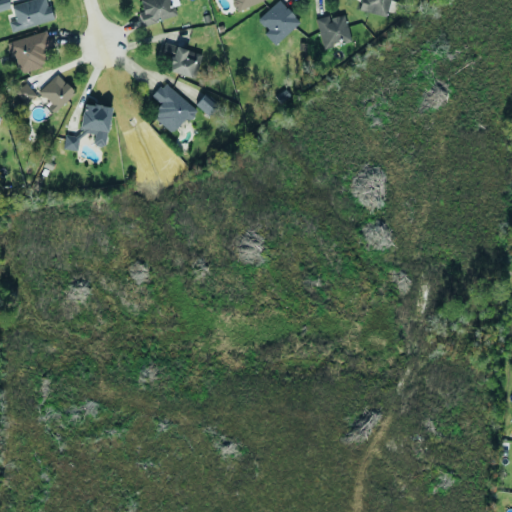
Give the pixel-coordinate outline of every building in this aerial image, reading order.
[(52,20),(45,0),(28,0),(10,6),(14,20),(7,22),(10,32),(52,20)] [(138,0),(142,11),(137,13),(141,26),(176,16),(172,4),(169,5),(167,0),(138,0)] [(234,0),(235,1),(233,2),(236,10),(263,0),(234,0)] [(298,22),(277,0),(276,0),(256,19),(267,31),(263,34),(273,45),(298,22)] [(314,19),(323,48),(350,40),(343,14),(328,18),(327,15),(314,19)] [(4,43),(9,55),(13,54),(19,73),(46,65),(42,51),(52,48),(46,30),(4,43)] [(161,54),(169,55),(166,72),(195,77),(199,51),(162,45),(161,54)] [(74,93),(56,73),(36,92),(54,111),(74,93)] [(171,134),(194,110),(164,81),(150,96),(159,104),(150,114),(171,134)] [(34,96),(25,83),(13,91),(23,104),(34,96)] [(206,115),(216,103),(203,93),(194,104),(206,115)] [(109,107),(82,103),(78,131),(94,133),(92,145),(104,146),(109,107)] [(62,149),(76,150),(77,136),(63,135),(62,149)]
